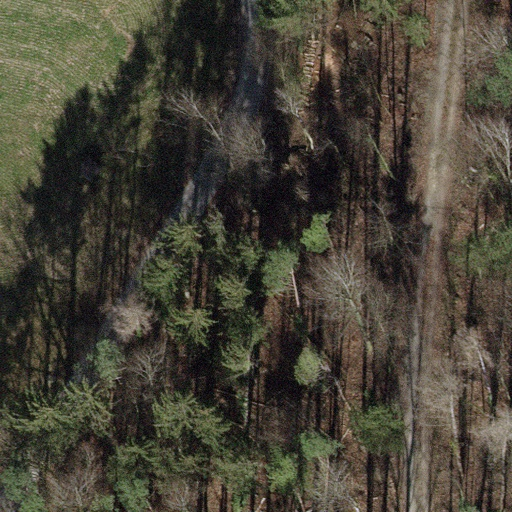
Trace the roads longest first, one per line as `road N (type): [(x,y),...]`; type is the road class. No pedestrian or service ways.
road 1 (unclassified): [(15,511),(250,116),(261,51),(253,0)]
road 2 (track): [(457,0),(411,434),(415,511)]
